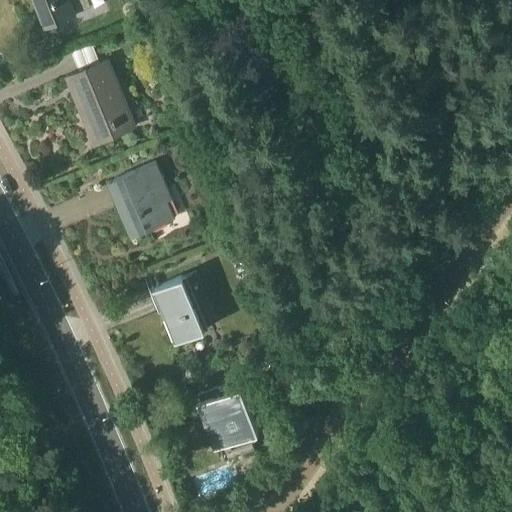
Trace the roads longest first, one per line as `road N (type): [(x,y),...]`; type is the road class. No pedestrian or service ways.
road 1 (unclassified): [(265,511),(511,188)]
road 2 (tertiary): [(137,511),(0,210)]
